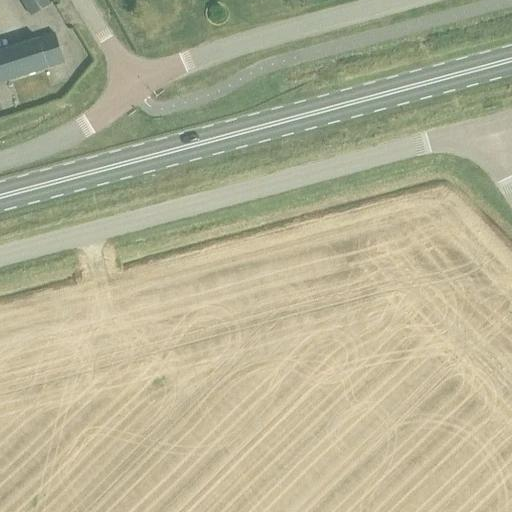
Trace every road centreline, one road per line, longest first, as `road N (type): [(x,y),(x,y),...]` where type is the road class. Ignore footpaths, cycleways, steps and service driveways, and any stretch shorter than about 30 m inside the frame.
road 1 (primary): [(0,196),(511,59)]
road 2 (unclassified): [(0,257),(490,124)]
road 3 (unclassified): [(416,0),(183,63),(137,87)]
road 4 (unclassified): [(137,87),(89,124),(0,165)]
